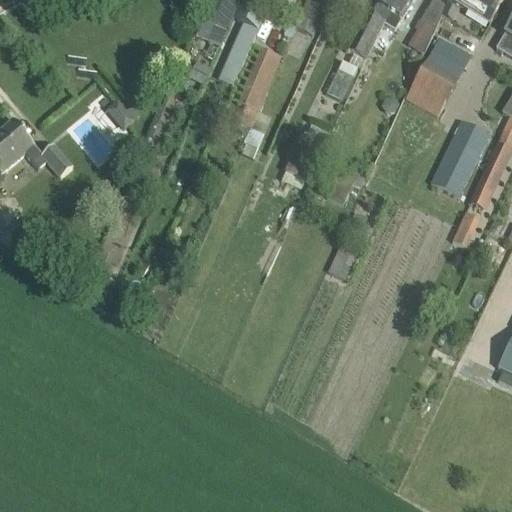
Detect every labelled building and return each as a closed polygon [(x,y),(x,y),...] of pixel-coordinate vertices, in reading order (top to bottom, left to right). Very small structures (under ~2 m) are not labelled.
[(384,27),(401,0),(383,0),(372,20),(374,21),(368,30),(354,59),(352,58),(347,66),(360,72),(384,27)] [(401,0),(384,27),(396,34),(415,0),(401,0)] [(448,9),(432,0),(419,22),(437,33),(443,20),(448,9)] [(505,0),(454,0),(453,3),(490,25),(505,0)] [(232,89),(243,65),(257,33),(258,33),(268,10),(254,4),(244,27),(242,26),(217,83),(232,89)] [(309,6),(298,32),(314,39),(326,13),(309,6)] [(457,14),(448,9),(443,20),(452,25),(457,14)] [(511,23),(495,52),(511,62),(511,23)] [(437,120),(466,65),(471,56),(439,40),(406,103),(437,120)] [(259,113),(283,58),(265,50),(241,105),(259,113)] [(74,59),(73,81),(103,83),(104,61),(74,59)] [(511,101),(503,116),(509,120),(511,121),(511,101)] [(121,131),(131,127),(120,105),(110,110),(121,131)] [(126,115),(133,124),(138,120),(131,112),(126,115)] [(46,165),(41,157),(13,123),(0,134),(0,176),(0,177),(24,157),(37,172),(46,165)] [(489,137),(462,123),(430,184),(457,198),(489,137)] [(325,149),(303,138),(285,174),(306,184),(325,149)] [(511,154),(496,147),(469,206),(486,214),(511,156),(511,154)] [(41,157),(46,165),(60,181),(72,171),(52,148),(41,157)] [(251,202),(239,229),(262,239),(274,212),(251,202)] [(342,244),(327,276),(345,284),(360,252),(342,244)] [(162,293),(157,309),(169,313),(174,296),(162,293)] [(122,304),(114,320),(130,327),(138,311),(122,304)] [(511,339),(497,371),(511,378),(511,339)]
